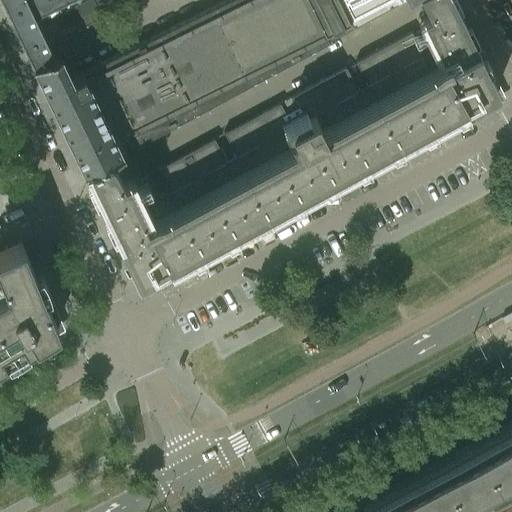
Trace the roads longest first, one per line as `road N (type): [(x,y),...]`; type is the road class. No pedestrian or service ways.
road 1 (residential): [(511,120),(125,333)]
road 2 (residential): [(60,199),(426,0)]
road 3 (secondary): [(511,296),(195,466)]
road 4 (secondary): [(231,511),(511,362)]
road 5 (residential): [(7,89),(185,0)]
road 6 (residential): [(195,466),(125,333)]
road 7 (residential): [(125,333),(60,199)]
road 8 (residential): [(0,412),(125,333)]
road 9 (residential): [(60,199),(7,89)]
